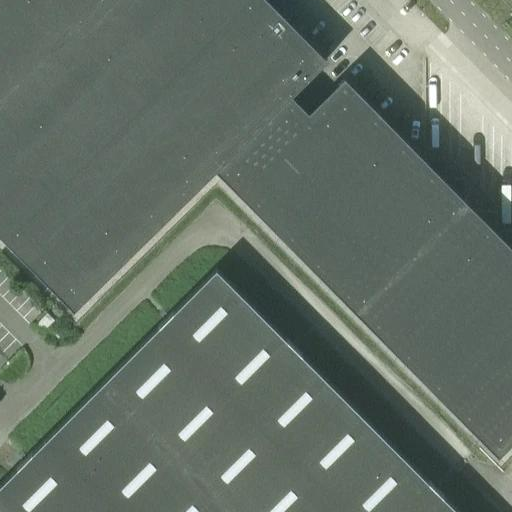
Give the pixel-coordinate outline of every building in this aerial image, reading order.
[(0,0),(0,233),(74,308),(215,168),(291,93),(327,58),(282,13),(282,0),(0,0)] [(291,93),(215,168),(498,454),(511,439),(511,228),(496,229),(496,209),(476,209),(464,197),(464,177),(445,177),(445,157),(425,157),(344,75),(308,110),(291,93)] [(0,511),(461,511),(216,267),(0,482),(0,511)] [(41,318),(48,325),(54,319),(47,312),(41,318)] [(41,318),(35,324),(42,331),(48,325),(41,318)]
